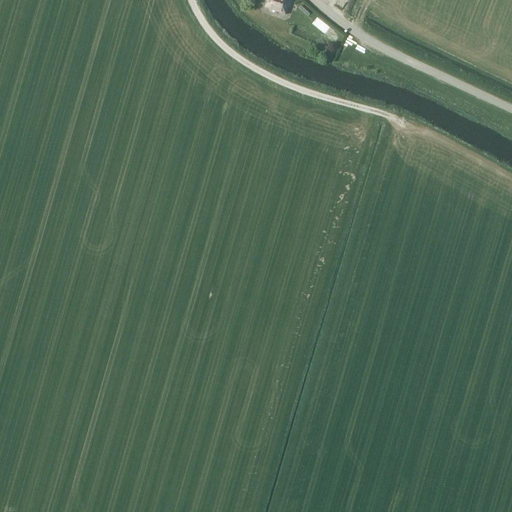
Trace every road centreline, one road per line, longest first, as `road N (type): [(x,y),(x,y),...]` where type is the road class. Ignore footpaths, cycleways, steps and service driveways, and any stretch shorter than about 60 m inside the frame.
road 1 (track): [(190,0),(207,31),(241,61),(308,93),(386,115)]
road 2 (unclassified): [(511,109),(378,47),(314,0)]
